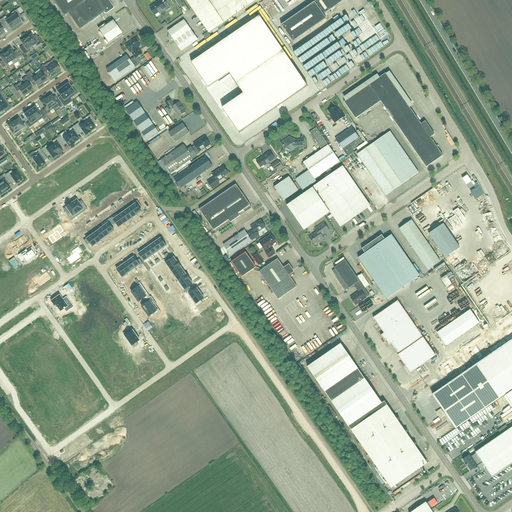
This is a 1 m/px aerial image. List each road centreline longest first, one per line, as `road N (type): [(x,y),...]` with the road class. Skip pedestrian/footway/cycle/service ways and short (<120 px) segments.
road 1 (tertiary): [(449,467),(310,266)]
road 2 (unclassified): [(234,323),(365,511)]
road 3 (unclassified): [(236,156),(400,42)]
road 4 (unclassified): [(310,266),(469,156)]
road 5 (tertiary): [(236,156),(127,0)]
road 6 (residential): [(153,215),(117,158),(26,222)]
road 7 (tertiary): [(511,148),(423,0)]
road 8 (residential): [(0,373),(50,452),(114,407)]
road 9 (unknown): [(303,0),(274,24),(288,47),(313,38),(359,0)]
road 10 (unclassified): [(81,511),(0,400)]
road 11 (unknown): [(400,396),(511,321)]
road 12 (unclassified): [(469,156),(400,42)]
road 13 (tertiary): [(310,266),(236,156)]
road 14 (residential): [(234,323),(162,226)]
road 15 (residential): [(100,270),(170,368)]
road 16 (residential): [(44,309),(114,407)]
